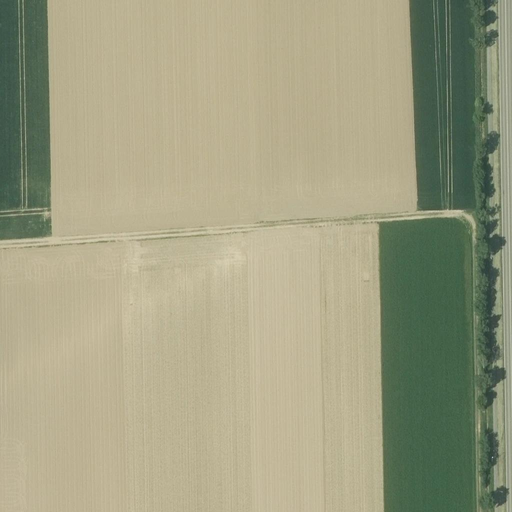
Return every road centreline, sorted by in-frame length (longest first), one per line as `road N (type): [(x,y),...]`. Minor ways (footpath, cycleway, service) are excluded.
road 1 (track): [(481,511),(471,221),(456,210),(0,246)]
road 2 (primary): [(511,426),(504,0)]
